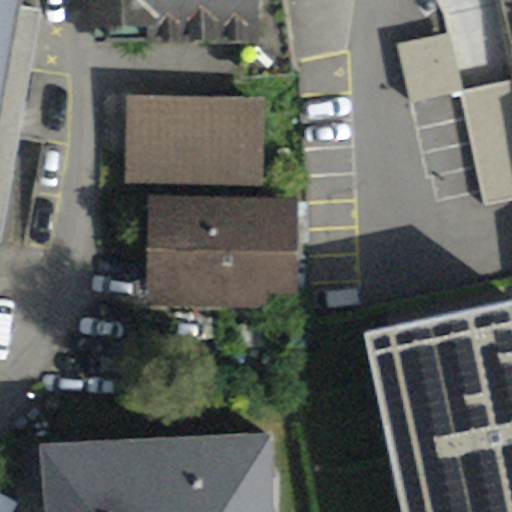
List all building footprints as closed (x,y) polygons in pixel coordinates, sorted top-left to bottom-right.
[(0,0),(0,248),(1,249),(41,12),(23,9),(24,0),(0,0)] [(88,0),(90,29),(96,29),(95,45),(238,45),(240,80),(293,75),(283,0),(88,0)] [(463,77),(415,84),(419,111),(467,104),(463,77)] [(269,99),(127,96),(125,185),(267,188),(269,99)] [(147,195),(144,310),(267,312),(267,298),(299,298),(301,199),(147,195)] [(511,511),(511,318),(507,294),(359,327),(400,511),(511,511)] [(271,511),(268,443),(43,452),(45,511),(271,511)]
